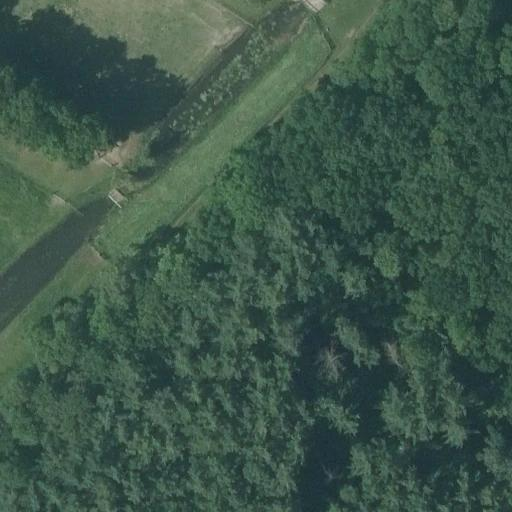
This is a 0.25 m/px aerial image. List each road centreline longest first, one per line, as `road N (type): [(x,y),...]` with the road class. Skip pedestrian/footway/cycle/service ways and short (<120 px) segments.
road 1 (track): [(0,420),(271,132)]
road 2 (track): [(271,132),(393,0)]
